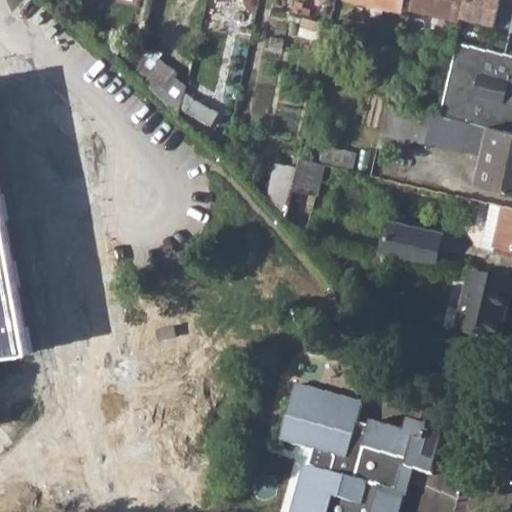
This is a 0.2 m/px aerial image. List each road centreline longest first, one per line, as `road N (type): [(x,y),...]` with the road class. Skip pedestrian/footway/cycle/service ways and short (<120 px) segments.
road 1 (unknown): [(117,511),(30,51)]
road 2 (residential): [(0,19),(136,159)]
road 3 (residential): [(136,159),(112,173),(104,206),(113,223),(138,235),(169,223)]
